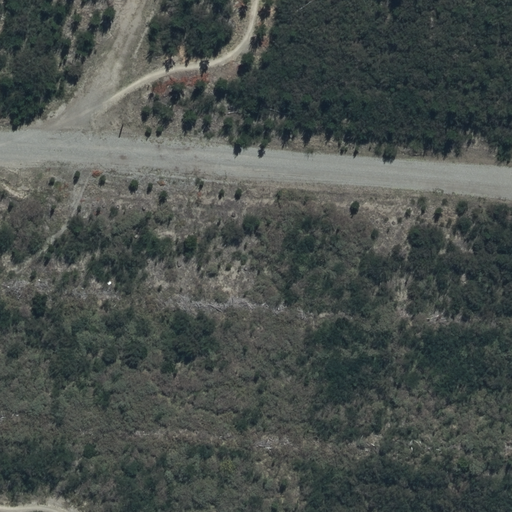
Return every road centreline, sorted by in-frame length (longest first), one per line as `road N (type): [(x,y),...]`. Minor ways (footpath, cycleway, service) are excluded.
road 1 (track): [(75,164),(511,219)]
road 2 (track): [(131,0),(75,164)]
